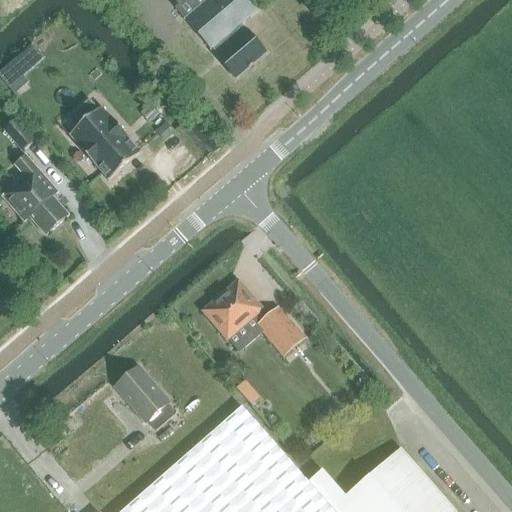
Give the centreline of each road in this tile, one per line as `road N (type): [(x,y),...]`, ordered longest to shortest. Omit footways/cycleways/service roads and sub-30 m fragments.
road 1 (unclassified): [(511,500),(240,184)]
road 2 (tertiary): [(0,392),(240,184)]
road 3 (tertiary): [(240,184),(448,0)]
